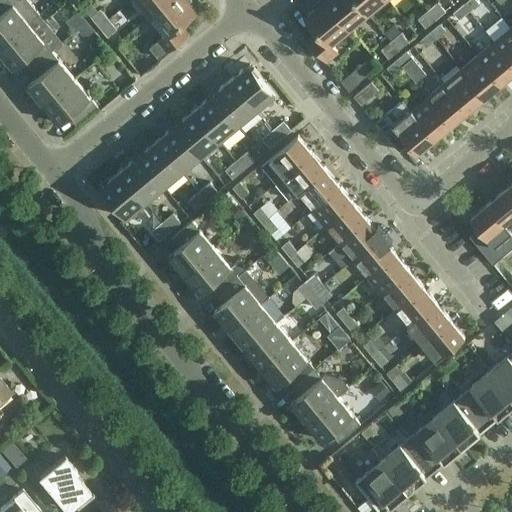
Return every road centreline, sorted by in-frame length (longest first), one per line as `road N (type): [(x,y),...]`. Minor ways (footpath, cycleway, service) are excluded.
road 1 (tertiary): [(303,511),(100,260),(82,203),(53,171)]
road 2 (residential): [(158,505),(0,303)]
road 3 (residential): [(53,171),(250,11)]
road 4 (residential): [(410,207),(250,11)]
road 5 (residential): [(410,207),(511,126)]
